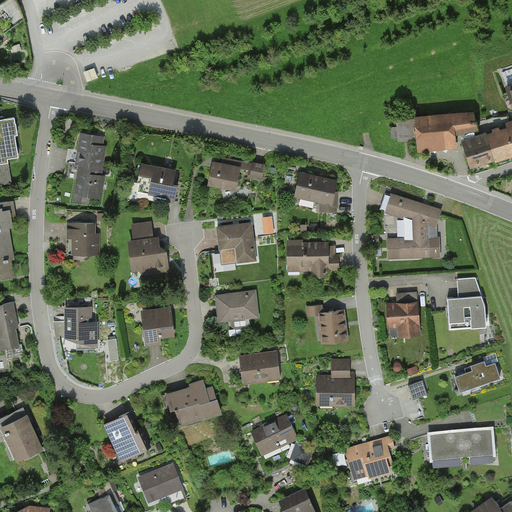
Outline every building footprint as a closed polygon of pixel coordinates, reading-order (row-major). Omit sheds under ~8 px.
[(16,0),(7,0),(0,5),(0,25),(5,22),(11,30),(24,20),(24,17),(16,0)] [(89,71),(84,73),(88,83),(93,81),(99,78),(95,69),(89,71)] [(511,69),(503,72),(511,97),(511,69)] [(477,112),(398,120),(400,139),(418,138),(419,145),(456,141),(455,131),(479,129),(477,112)] [(12,117),(0,119),(0,186),(14,184),(11,167),(21,165),(12,117)] [(511,128),(465,144),(469,158),(472,166),(511,153),(511,128)] [(107,147),(103,146),(105,138),(81,133),(79,141),(83,142),(79,160),(103,166),(107,147)] [(265,180),(268,166),(223,157),(221,163),(214,162),(210,184),(240,190),(243,176),(265,180)] [(101,175),(103,166),(79,160),(76,170),(81,171),(76,193),(100,198),(105,176),(101,175)] [(179,171),(146,164),(139,195),(173,203),(179,171)] [(337,205),(342,182),(304,174),(300,197),(337,205)] [(388,239),(389,254),(419,253),(420,255),(440,255),(439,238),(436,238),(436,225),(439,213),(424,208),(425,205),(393,195),(388,211),(412,219),(412,239),(388,239)] [(0,265),(3,280),(19,277),(11,231),(21,229),(16,200),(0,203),(0,265)] [(100,255),(99,220),(66,222),(68,256),(100,255)] [(133,240),(137,276),(172,271),(167,236),(158,237),(156,222),(135,225),(137,240),(133,240)] [(253,222),(219,226),(222,252),(236,251),(237,264),(258,261),(253,222)] [(331,242),(291,243),(292,272),(312,271),(313,278),(332,277),(331,242)] [(450,297),(453,331),(491,328),(489,306),(476,276),(459,278),(461,296),(450,297)] [(217,294),(222,322),(261,316),(257,288),(217,294)] [(421,301),(390,303),(392,328),(400,327),(401,338),(424,337),(421,301)] [(23,346),(15,303),(0,305),(0,345),(1,350),(23,346)] [(351,340),(347,310),(324,313),(323,305),(308,307),(309,318),(322,316),(326,344),(351,340)] [(94,306),(66,306),(67,346),(100,345),(100,321),(94,321),(94,306)] [(173,306),(145,310),(149,348),(167,345),(166,339),(178,337),(173,306)] [(109,339),(112,360),(120,359),(117,338),(109,339)] [(246,356),(250,384),(282,380),(277,351),(246,356)] [(460,375),(466,392),(506,378),(498,357),(475,365),(476,370),(460,375)] [(323,373),(321,405),(357,407),(359,375),(353,375),(353,361),(334,360),(333,374),(323,373)] [(177,392),(187,426),(227,414),(216,380),(177,392)] [(425,381),(412,386),(416,399),(429,394),(425,381)] [(0,440),(4,438),(14,460),(42,446),(22,406),(0,417),(0,440)] [(138,410),(107,424),(124,463),(155,449),(138,410)] [(255,429),(267,454),(299,440),(288,415),(255,429)] [(464,430),(466,455),(495,453),(493,427),(464,430)] [(430,432),(432,458),(466,455),(464,430),(430,432)] [(374,477),(374,478),(397,472),(391,451),(400,448),(396,436),(350,449),(359,481),(374,477)] [(289,448),(296,464),(306,460),(299,444),(289,448)] [(141,479),(152,504),(187,488),(176,463),(141,479)] [(281,499),(287,511),(320,511),(309,486),(281,499)] [(93,504),(96,511),(126,511),(118,493),(93,504)] [(492,497),(471,511),(472,511),(511,511),(511,501),(500,509),(492,497)]
